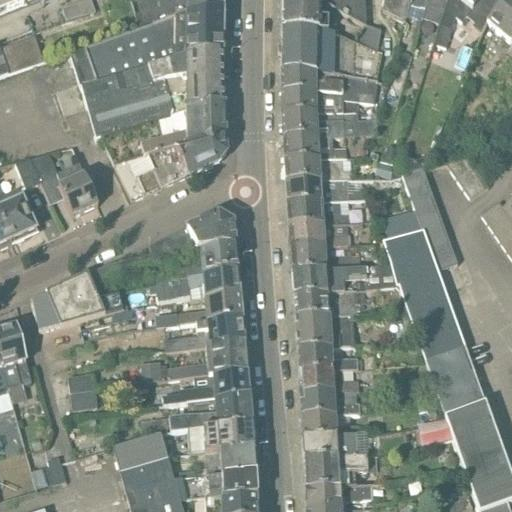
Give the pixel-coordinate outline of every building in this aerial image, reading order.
[(0,0),(0,21),(44,3),(42,0),(0,0)] [(190,15),(223,14),(223,0),(140,0),(130,4),(139,33),(140,33),(190,15)] [(364,29),(364,28),(366,29),(365,4),(358,0),(282,0),(282,6),(320,6),(338,16),(364,29)] [(394,21),(403,24),(409,6),(397,0),(385,0),(382,15),(394,21)] [(420,12),(424,13),(427,0),(410,0),(409,6),(403,24),(400,40),(405,27),(409,10),(420,13),(420,12)] [(421,22),(439,28),(448,0),(427,0),(424,13),(421,22)] [(486,28),(486,29),(508,0),(448,0),(439,28),(433,49),(446,52),(455,22),(461,28),(466,21),(474,27),(472,30),(481,38),(486,28)] [(511,1),(510,0),(508,0),(486,29),(509,47),(510,46),(511,48),(511,1)] [(89,2),(76,7),(81,19),(94,15),(89,2)] [(282,6),(282,36),(328,36),(333,38),(334,31),(342,32),(343,27),(336,25),(338,16),(320,6),(282,6)] [(191,58),(222,58),(223,14),(190,15),(140,33),(139,33),(69,57),(80,91),(81,94),(191,58)] [(390,29),(400,40),(403,24),(394,21),(390,29)] [(360,50),(381,59),(381,58),(377,56),(381,33),(366,29),(364,28),(364,29),(360,49),(360,50)] [(376,87),(376,84),(381,59),(360,50),(360,49),(333,38),(328,36),(282,36),(281,79),(319,77),(344,82),(376,87)] [(0,81),(43,67),(34,41),(0,52),(0,81)] [(195,83),(222,83),(222,58),(191,58),(81,94),(88,118),(195,83)] [(388,86),(392,69),(382,66),(378,83),(388,86)] [(281,79),(281,99),(321,99),(343,100),(344,82),(319,77),(281,79)] [(281,121),(357,118),(357,116),(358,107),(374,109),(376,87),(344,82),(343,100),(321,99),(281,99),(281,121)] [(122,138),(223,108),(222,85),(222,83),(195,83),(88,118),(95,145),(100,143),(101,145),(122,140),(122,138)] [(157,159),(225,139),(223,108),(122,138),(122,140),(101,145),(114,171),(157,159)] [(334,142),(345,141),(345,140),(374,139),(378,124),(358,125),(357,118),(281,121),(282,145),(318,144),(318,142),(334,142)] [(157,159),(114,171),(131,207),(217,168),(226,158),(225,139),(157,159)] [(402,180),(423,174),(425,173),(433,150),(409,140),(398,169),(402,180)] [(318,144),(282,145),(284,168),(342,165),(347,165),(347,163),(346,151),(321,152),(319,153),(318,144)] [(395,152),(387,151),(385,163),(393,164),(395,152)] [(376,165),(378,159),(370,157),(368,163),(376,165)] [(48,158),(30,164),(40,188),(56,181),(58,180),(56,178),(48,158)] [(445,168),(457,185),(476,172),(470,162),(445,168)] [(40,188),(30,164),(14,168),(26,194),(40,188)] [(285,189),(347,186),(347,184),(351,184),(351,174),(343,174),(342,165),(284,168),(285,189)] [(375,179),(390,183),(393,170),(378,166),(375,179)] [(457,185),(463,195),(482,182),(476,172),(457,185)] [(402,180),(406,192),(427,186),(423,174),(402,180)] [(97,210),(84,178),(57,190),(72,222),(97,210)] [(482,182),(463,195),(470,204),(488,192),(482,182)] [(286,209),(340,207),(340,206),(362,205),(361,196),(348,196),(347,186),(285,189),(286,209)] [(406,192),(410,204),(431,198),(427,186),(406,192)] [(0,224),(11,249),(27,242),(26,238),(36,234),(17,193),(2,200),(0,193),(0,224)] [(410,204),(414,215),(414,216),(436,209),(431,198),(410,204)] [(511,225),(511,198),(502,210),(506,215),(511,225)] [(480,219),(487,228),(506,215),(502,210),(499,206),(480,219)] [(288,232),(347,228),(347,227),(349,227),(348,217),(341,217),(340,207),(286,209),(288,232)] [(414,216),(419,227),(440,221),(436,209),(414,216)] [(419,227),(414,216),(414,215),(382,224),(388,246),(422,236),(419,227)] [(487,228),(493,238),(511,225),(506,215),(487,228)] [(201,256),(234,251),(232,228),(218,220),(148,251),(151,258),(111,269),(110,268),(97,274),(97,275),(101,282),(196,255),(199,255),(199,256),(201,256)] [(419,227),(422,236),(423,239),(444,233),(440,221),(419,227)] [(0,253),(11,249),(0,224),(0,253)] [(493,238),(500,247),(511,239),(511,225),(493,238)] [(347,228),(288,232),(289,254),(330,252),(351,250),(350,238),(348,238),(347,228)] [(423,239),(427,251),(448,244),(444,233),(423,239)] [(353,274),(291,277),(292,301),(364,296),(396,293),(398,293),(444,421),(484,407),(461,343),(447,304),(446,301),(444,295),(437,277),(457,269),(453,256),(432,263),(427,251),(423,239),(422,236),(388,246),(383,247),(389,270),(353,273),(353,274)] [(511,239),(500,247),(507,257),(511,253),(511,239)] [(427,251),(432,263),(453,256),(448,244),(427,251)] [(155,289),(237,274),(234,251),(201,256),(199,256),(199,268),(170,273),(170,275),(157,278),(159,287),(155,288),(155,289)] [(353,274),(353,273),(351,259),(331,260),(330,252),(289,254),(291,277),(353,274)] [(203,305),(239,300),(237,274),(155,289),(158,300),(171,298),(202,291),(203,304),(203,305)] [(87,280),(96,298),(106,293),(101,282),(97,275),(87,280)] [(98,302),(96,298),(87,280),(87,279),(45,298),(46,301),(31,307),(38,337),(105,318),(123,313),(119,296),(98,302)] [(294,322),(353,318),(353,315),(361,314),(360,310),(364,310),(364,306),(365,306),(364,296),(292,301),(294,322)] [(208,328),(242,324),(239,300),(203,305),(204,315),(155,320),(156,332),(164,331),(164,334),(179,332),(179,330),(196,328),(196,330),(208,328)] [(296,355),(355,351),(353,318),(294,322),(296,355)] [(199,353),(244,348),(242,324),(208,328),(196,330),(197,340),(180,342),(179,332),(164,334),(164,343),(165,356),(199,353)] [(0,363),(3,373),(8,394),(31,387),(15,332),(5,335),(1,332),(0,332),(0,363)] [(210,384),(247,380),(244,348),(199,353),(205,353),(206,367),(166,371),(168,386),(207,381),(207,382),(210,382),(210,384)] [(297,377),(362,372),(362,363),(357,363),(357,362),(332,363),(332,354),(355,352),(355,351),(296,355),(297,377)] [(0,399),(5,399),(7,393),(8,394),(3,373),(0,363),(0,399)] [(140,388),(167,385),(165,370),(161,370),(160,367),(138,369),(140,388)] [(299,398),(358,395),(358,384),(333,385),(333,379),(339,379),(338,376),(362,374),(362,372),(297,377),(299,398)] [(69,398),(95,395),(93,379),(67,382),(69,398)] [(188,410),(215,407),(249,402),(247,380),(210,384),(211,391),(179,394),(179,399),(162,401),(163,410),(188,408),(188,410)] [(300,420),(359,416),(359,414),(366,414),(366,407),(359,407),(358,395),(299,398),(300,420)] [(70,399),(72,415),(97,412),(95,396),(70,399)] [(187,438),(251,430),(249,402),(215,407),(188,410),(188,420),(140,425),(143,441),(154,439),(161,439),(187,436),(187,438)] [(486,412),(484,407),(444,421),(444,422),(445,425),(452,444),(455,452),(458,462),(462,473),(465,480),(468,487),(470,494),(472,501),(475,507),(476,511),(495,511),(507,508),(511,505),(511,483),(511,482),(508,471),(503,460),(499,448),(494,433),(491,426),(488,416),(486,412)] [(437,410),(426,411),(427,421),(438,419),(437,410)] [(300,420),(302,442),(362,438),(361,428),(350,429),(349,418),(359,418),(359,416),(300,420)] [(421,452),(452,444),(445,425),(416,430),(421,452)] [(222,459),(253,455),(251,430),(187,438),(189,460),(198,459),(198,461),(222,459)] [(303,465),(367,461),(365,438),(362,438),(302,442),(303,465)] [(112,453),(129,511),(181,511),(180,507),(181,507),(175,486),(161,439),(154,439),(112,453)] [(224,481),(255,478),(253,455),(222,459),(198,461),(199,484),(218,482),(224,481)] [(305,496),(372,492),(372,491),(355,491),(354,476),(368,475),(367,461),(303,465),(305,496)] [(58,462),(48,465),(46,465),(48,471),(31,477),(35,494),(65,486),(58,462)] [(212,505),(256,502),(255,478),(224,481),(218,482),(199,484),(175,486),(181,507),(187,506),(205,505),(212,505)] [(452,480),(439,483),(441,492),(454,488),(452,480)] [(426,511),(434,511),(469,502),(464,487),(423,499),(426,511)] [(305,511),(345,511),(345,506),(373,504),(372,492),(305,496),(305,511)] [(256,511),(256,502),(212,505),(205,505),(204,511),(256,511)] [(472,511),(470,503),(448,511),(472,511)]
